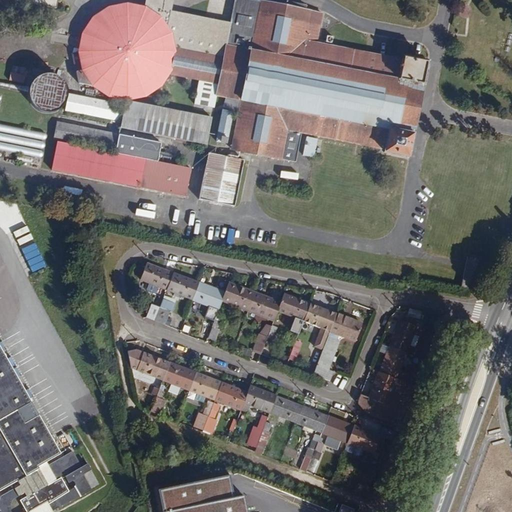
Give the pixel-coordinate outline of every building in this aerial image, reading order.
[(10,0),(56,9),(57,0),(10,0)] [(120,99),(125,99),(130,99),(137,99),(146,95),(153,91),(159,85),(165,79),(167,75),(198,81),(193,109),(213,114),(217,97),(226,98),(223,110),(216,143),(226,145),(233,115),(238,116),(231,150),(296,163),(301,133),(383,149),(383,153),(409,158),(414,134),(410,133),(411,128),(414,128),(422,91),(419,90),(419,85),(423,86),(427,63),(403,58),(402,61),(316,44),(321,15),(305,12),(304,7),(273,0),(267,0),(265,4),(247,0),(235,0),(231,23),(171,11),(172,0),(145,0),(144,6),(126,2),(106,7),(92,17),(81,33),(78,52),(81,70),(92,87),(108,96),(120,99)] [(11,72),(10,80),(26,83),(27,75),(11,72)] [(38,109),(44,111),(49,112),(55,111),(60,109),(64,105),(67,101),(68,99),(68,96),(69,93),(68,87),(66,82),(62,78),(57,75),(51,73),(46,73),(40,75),(35,79),(32,83),(30,89),(30,94),(31,100),(34,105),(38,109)] [(124,104),(69,93),(68,96),(68,99),(67,101),(64,105),(65,105),(65,111),(120,122),(124,104)] [(207,145),(212,118),(126,101),(120,129),(207,145)] [(53,140),(114,152),(117,133),(57,122),(53,140)] [(0,124),(0,151),(17,154),(16,160),(42,164),(48,133),(0,124)] [(58,141),(51,170),(186,197),(191,169),(158,162),(161,143),(119,135),(116,153),(58,141)] [(313,157),(317,140),(306,138),(303,155),(313,157)] [(234,206),(243,161),(208,154),(199,200),(234,206)] [(13,232),(16,238),(29,232),(26,226),(13,232)] [(17,240),(20,246),(33,240),(30,234),(17,240)] [(34,242),(21,248),(25,255),(37,248),(34,242)] [(39,252),(26,258),(29,265),(42,258),(39,252)] [(468,257),(462,287),(473,290),(479,260),(468,257)] [(44,262),(31,268),(34,274),(47,268),(44,262)] [(167,290),(173,274),(147,263),(140,280),(149,283),(157,286),(167,290)] [(192,300),(198,284),(173,274),(167,290),(175,293),(185,297),(192,300)] [(248,311),(255,293),(228,283),(224,294),(222,301),(248,311)] [(222,301),(224,294),(198,284),(192,300),(218,310),(222,301)] [(277,311),(280,303),(255,293),(248,311),(274,321),(277,311)] [(303,322),(310,305),(284,294),(280,303),(277,311),(303,322)] [(163,299),(155,320),(165,324),(170,312),(171,312),(176,301),(164,296),(163,299)] [(146,317),(155,320),(163,299),(158,297),(154,306),(152,304),(146,317)] [(330,332),(336,315),(310,305),(303,322),(321,328),(314,347),(322,350),(323,348),(328,337),(330,332)] [(423,320),(424,313),(409,309),(407,317),(423,320)] [(199,336),(207,339),(207,338),(216,315),(211,314),(206,326),(204,325),(199,336)] [(216,315),(207,338),(215,341),(219,331),(217,330),(222,318),(216,315)] [(362,324),(336,315),(330,332),(328,337),(323,348),(322,350),(319,359),(313,375),(330,381),(334,372),(329,370),(340,341),(337,340),(339,336),(355,342),(362,324)] [(389,347),(406,353),(409,345),(413,335),(416,329),(418,330),(421,323),(412,319),(411,325),(400,321),(389,347)] [(253,350),(261,354),(266,341),(267,337),(272,326),(267,324),(262,335),(259,334),(253,350)] [(277,328),(272,326),(267,337),(273,339),(277,328)] [(291,357),(299,359),(304,343),(296,340),(291,357)] [(261,354),(261,355),(267,357),(272,344),(266,341),(261,354)] [(396,379),(406,353),(389,347),(379,373),(396,379)] [(162,380),(168,364),(154,358),(152,360),(150,359),(151,357),(135,351),(127,352),(130,368),(162,380)] [(0,353),(0,491),(13,484),(16,487),(2,495),(0,500),(0,506),(3,511),(54,511),(53,511),(87,494),(88,492),(96,487),(84,465),(78,469),(71,455),(69,455),(60,460),(0,353)] [(188,390),(194,374),(168,364),(162,380),(188,390)] [(368,414),(399,426),(415,386),(403,382),(396,379),(379,373),(374,372),(373,375),(378,377),(369,398),(361,395),(358,403),(368,414)] [(415,386),(418,378),(406,373),(403,382),(415,386)] [(214,400),(221,384),(194,374),(188,390),(197,394),(206,397),(214,400)] [(243,403),(246,394),(221,384),(214,400),(240,410),(243,403)] [(147,398),(154,400),(158,389),(152,387),(147,398)] [(269,413),(275,397),(249,387),(246,394),(243,403),(269,413)] [(158,389),(154,400),(161,403),(164,392),(158,389)] [(294,423),(301,407),(275,397),(269,413),(294,423)] [(154,402),(151,411),(160,415),(163,406),(154,402)] [(198,418),(194,428),(202,431),(203,430),(211,409),(212,406),(207,404),(203,415),(201,419),(198,418)] [(321,433),(327,417),(301,407),(294,423),(302,426),(312,430),(321,433)] [(211,409),(203,430),(212,434),(217,421),(214,420),(217,412),(211,409)] [(353,427),(357,417),(349,414),(345,423),(327,417),(321,433),(331,437),(338,440),(347,443),(353,427)] [(255,434),(260,436),(263,430),(265,423),(260,421),(255,434)] [(263,430),(269,433),(271,425),(265,423),(263,430)] [(380,437),(353,427),(347,443),(356,447),(364,450),(373,453),(372,457),(378,459),(381,450),(375,448),(380,437)] [(393,439),(395,432),(381,427),(379,434),(393,439)] [(308,447),(300,469),(307,472),(312,458),(318,442),(320,437),(314,435),(309,448),(308,447)] [(318,442),(312,458),(318,460),(324,445),(318,442)] [(160,489),(164,511),(246,511),(243,496),(233,498),(229,475),(160,489)] [(364,496),(371,498),(374,491),(367,488),(364,496)] [(342,511),(352,511),(355,508),(342,503),(339,511),(342,511)]
